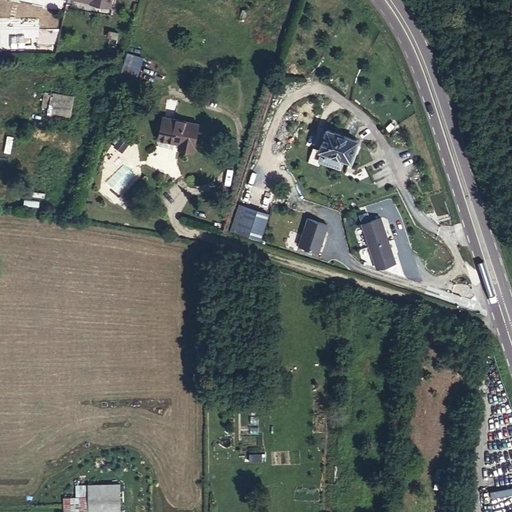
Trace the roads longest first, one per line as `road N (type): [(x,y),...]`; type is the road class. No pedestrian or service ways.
road 1 (primary): [(377,0),(421,80),(511,368)]
road 2 (primary): [(511,316),(426,53),(396,0)]
